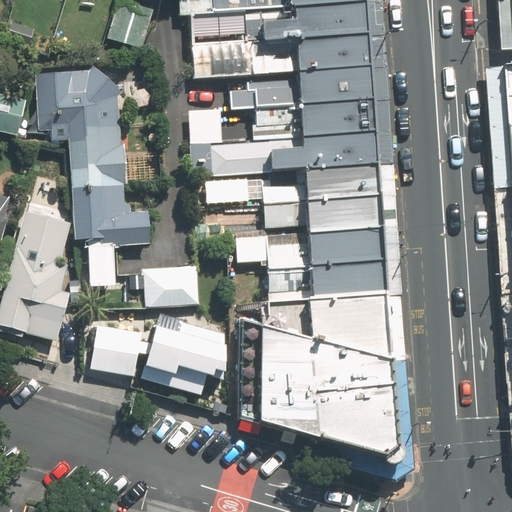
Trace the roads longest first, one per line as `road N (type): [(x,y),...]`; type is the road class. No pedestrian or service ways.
road 1 (primary): [(426,0),(464,511)]
road 2 (residential): [(0,423),(289,511)]
